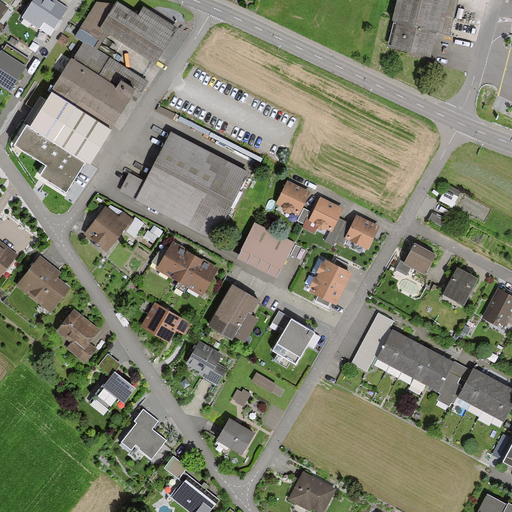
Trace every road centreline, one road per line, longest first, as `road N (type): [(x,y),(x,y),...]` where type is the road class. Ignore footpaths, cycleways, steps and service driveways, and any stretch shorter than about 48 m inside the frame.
road 1 (residential): [(234,497),(459,124)]
road 2 (residential): [(56,232),(234,497)]
road 3 (residential): [(56,232),(212,7)]
road 4 (tertiary): [(459,124),(212,7)]
road 5 (residential): [(459,124),(495,0)]
